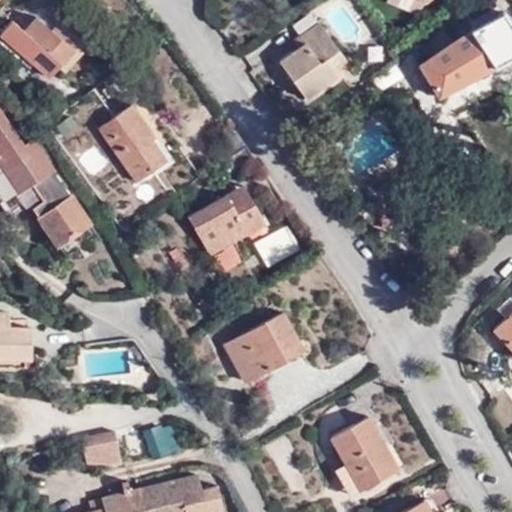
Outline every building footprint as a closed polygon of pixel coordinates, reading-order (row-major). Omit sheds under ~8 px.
[(401,0),(425,10),(437,0),(401,0)] [(511,60),(511,26),(505,14),(481,25),(457,40),(449,27),(422,51),(429,61),(420,69),(440,101),(511,60)] [(23,64),(33,73),(39,66),(53,79),(82,46),(59,27),(54,32),(40,20),(28,34),(14,23),(4,36),(28,57),(23,64)] [(321,29),(302,44),(306,50),(299,54),(280,69),(308,107),(339,83),(333,75),(326,66),(340,57),(321,29)] [(306,50),(302,44),(295,48),(299,54),(306,50)] [(346,65),(340,57),(326,66),(333,75),(346,65)] [(39,66),(33,73),(30,76),(45,88),(53,79),(39,66)] [(275,95),(266,102),(277,117),(286,109),(275,95)] [(159,136),(138,106),(102,129),(140,183),(172,161),(155,138),(159,136)] [(277,117),(295,141),(305,134),(286,109),(277,117)] [(0,160),(11,178),(40,150),(35,143),(25,150),(0,112),(0,111),(0,160)] [(244,148),(235,136),(208,155),(217,167),(244,148)] [(244,148),(217,167),(226,180),(253,162),(244,148)] [(98,240),(40,150),(11,178),(21,193),(16,196),(26,211),(33,208),(68,260),(98,240)] [(208,258),(246,234),(242,229),(259,219),(238,188),(183,222),(208,258)] [(394,222),(401,215),(386,200),(379,209),(394,222)] [(417,215),(401,215),(401,229),(417,229),(417,215)] [(242,229),(246,234),(262,224),(259,219),(242,229)] [(511,311),(491,331),(511,352),(511,311)] [(0,312),(0,366),(24,368),(24,359),(31,359),(33,327),(9,327),(9,313),(0,312)] [(283,354),(299,345),(282,315),(225,349),(246,382),(286,360),(283,354)] [(159,403),(171,400),(168,395),(156,397),(159,403)] [(346,465),(362,491),(400,469),(369,416),(331,438),(346,465)] [(122,464),(116,430),(80,440),(85,463),(122,464)] [(350,497),(362,491),(346,465),(335,472),(350,497)] [(142,490),(147,511),(223,511),(223,510),(215,511),(213,503),(221,501),(217,487),(201,491),(198,476),(142,490)] [(147,511),(142,490),(128,493),(124,480),(117,482),(119,488),(121,495),(110,498),(87,503),(89,511),(147,511)] [(108,490),(110,498),(121,495),(119,488),(108,490)] [(215,511),(223,510),(221,501),(213,503),(215,511)] [(445,511),(444,511),(431,511),(426,502),(407,511),(445,511)]
